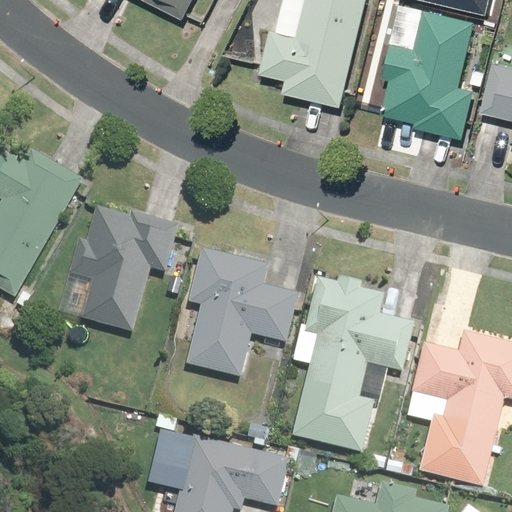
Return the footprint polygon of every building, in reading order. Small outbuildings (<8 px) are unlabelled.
[(137,0),(181,21),(191,0),(137,0)] [(339,109),(363,0),(282,0),(276,30),(268,28),(258,75),(285,81),(281,96),(339,109)] [(472,19),(423,9),(415,52),(386,46),(379,80),(389,82),(383,115),(413,121),(411,131),(460,141),(469,91),(459,89),(472,19)] [(511,72),(491,69),(483,115),(511,121),(507,144),(511,145),(511,72)] [(0,195),(10,201),(0,217),(0,285),(22,298),(90,178),(39,150),(32,161),(10,149),(0,165),(0,195)] [(137,216),(104,207),(95,240),(87,238),(77,275),(99,281),(89,319),(141,333),(158,269),(174,273),(187,225),(138,212),(137,216)] [(276,265),(210,249),(197,303),(208,306),(194,366),(249,378),(259,335),(295,343),(307,294),(272,285),(276,265)] [(345,283),(325,278),(312,332),(325,335),(310,393),(366,407),(376,365),(411,373),(423,323),(388,314),(393,295),(368,289),(370,282),(347,276),(345,283)] [(511,341),(471,331),(466,351),(432,343),(419,393),(454,402),(443,445),(499,458),(511,405),(511,341)] [(201,436),(182,511),(239,511),(240,510),(248,511),(249,511),(253,500),(287,508),(299,459),(201,436)] [(346,495),(341,511),(456,511),(458,507),(424,499),(426,491),(390,482),(384,504),(346,495)]
